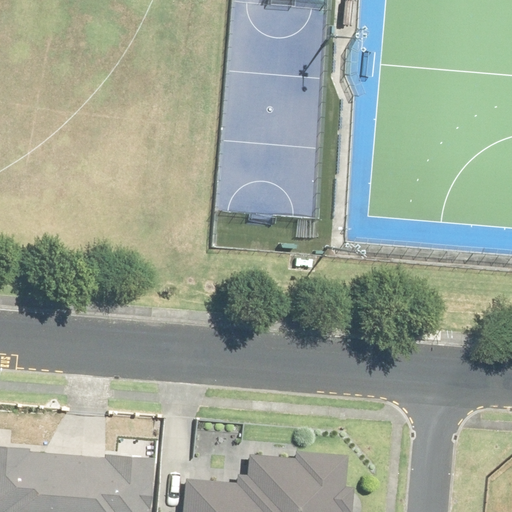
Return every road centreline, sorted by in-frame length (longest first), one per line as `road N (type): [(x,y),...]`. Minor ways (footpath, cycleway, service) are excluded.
road 1 (residential): [(0,334),(441,370)]
road 2 (residential): [(429,511),(441,370)]
